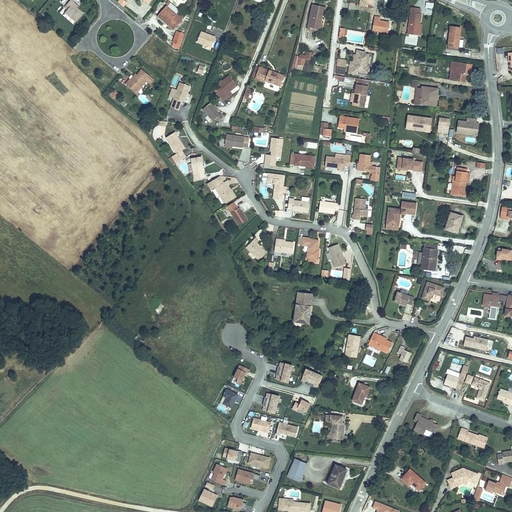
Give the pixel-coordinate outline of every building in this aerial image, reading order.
[(70,7),(68,10),(78,19),(84,11),(79,7),(74,3),(76,1),(76,0),(71,0),(67,4),(70,7)] [(166,4),(158,14),(161,17),(162,15),(166,19),(165,21),(173,27),(182,18),(166,4)] [(310,26),(318,27),(319,22),(319,20),(321,20),(322,9),(324,9),(324,5),(313,4),(310,26)] [(410,34),(422,35),(423,25),(424,25),(425,16),(423,16),(424,9),(413,8),(410,34)] [(377,16),(376,29),(390,31),(391,27),(389,26),(390,21),(381,20),(382,16),(377,16)] [(451,24),(448,43),(460,45),(461,37),(459,37),(461,26),(451,24)] [(177,29),(173,39),(180,42),(184,32),(177,29)] [(211,47),(215,37),(201,31),(197,41),(211,47)] [(356,49),(355,60),(357,60),(358,53),(365,53),(366,51),(356,49)] [(357,60),(355,60),(352,60),(350,70),(357,71),(357,69),(369,70),(370,63),(367,62),(368,54),(365,53),(358,53),(357,60)] [(337,59),(336,68),(345,70),(347,60),(337,59)] [(451,62),(449,77),(463,79),(464,73),(468,74),(470,66),(451,62)] [(130,78),(125,83),(135,92),(149,75),(142,68),(132,80),(130,78)] [(286,85),(288,81),(285,80),(287,76),(266,68),(261,79),(272,83),(272,81),(286,85)] [(401,68),(400,76),(409,77),(410,69),(401,68)] [(233,74),(226,80),(228,83),(223,88),(229,95),(225,98),(228,101),(236,93),(234,91),(241,84),(233,74)] [(217,88),(225,98),(229,95),(223,88),(228,83),(226,80),(217,88)] [(355,97),(360,97),(360,100),(365,100),(368,82),(357,80),(356,90),(355,97)] [(176,98),(174,102),(182,105),(183,101),(186,100),(187,97),(187,95),(187,93),(188,94),(191,86),(181,83),(179,90),(176,98)] [(419,87),(418,96),(423,97),(422,102),(436,104),(437,96),(433,96),(435,86),(425,84),(425,86),(419,86),(419,87)] [(116,100),(120,95),(116,91),(111,97),(116,100)] [(220,110),(219,108),(220,107),(215,102),(207,108),(217,120),(220,118),(223,121),(228,116),(225,113),(224,114),(220,110)] [(340,114),(339,126),(352,128),(351,130),(358,131),(360,117),(340,114)] [(429,125),(430,119),(410,116),(408,126),(423,128),(424,124),(429,125)] [(477,118),(468,117),(467,121),(459,120),(458,131),(474,133),(476,122),(477,118)] [(324,133),(320,132),(320,138),(329,139),(329,135),(333,135),(333,129),(324,128),(324,133)] [(177,132),(168,139),(181,157),(187,154),(185,151),(188,148),(177,132)] [(362,142),(370,143),(370,133),(362,133),(362,142)] [(245,146),(250,147),(251,137),(228,134),(227,145),(234,146),(245,147),(245,146)] [(281,150),(283,138),(272,136),(272,140),(273,140),(272,148),(271,152),(267,152),(266,156),(265,161),(275,162),(276,157),(277,149),(281,150)] [(250,162),(251,148),(242,147),(241,161),(250,162)] [(373,153),(362,151),(361,162),(360,167),(371,169),(371,168),(375,170),(374,175),(372,175),(372,180),(381,181),(381,178),(382,173),(382,169),(383,166),(374,164),(374,160),(372,159),(373,153)] [(296,152),(292,152),(291,162),(295,162),(300,163),(305,164),(314,165),(315,155),(305,154),(302,153),(296,152)] [(195,162),(195,163),(197,179),(209,177),(208,173),(206,173),(204,161),(205,161),(204,155),(194,156),(195,162)] [(346,159),(329,157),(327,166),(342,168),(342,169),(344,170),(346,159)] [(396,170),(422,171),(422,159),(397,158),(396,170)] [(453,195),(466,197),(466,192),(465,192),(466,183),(467,172),(468,169),(458,167),(457,177),(455,176),(454,184),(453,190),(453,195)] [(286,175),(269,173),(265,173),(264,179),(265,179),(268,180),(268,181),(274,181),(274,183),(277,183),(276,190),(284,192),(286,175)] [(210,183),(211,184),(223,177),(222,176),(210,183)] [(232,184),(229,180),(226,182),(223,177),(211,184),(214,189),(217,187),(226,202),(236,195),(230,185),(232,184)] [(296,197),(292,197),(290,206),(296,207),(296,209),(309,211),(311,201),(296,199),(296,197)] [(368,207),(369,200),(358,199),(357,208),(358,210),(358,214),(356,214),(355,215),(355,220),(362,221),(363,216),(370,217),(371,210),(370,210),(368,210),(368,207)] [(338,202),(322,200),(321,210),(337,212),(338,202)] [(388,224),(400,225),(402,213),(407,214),(407,212),(417,214),(418,202),(403,200),(402,208),(390,206),(388,224)] [(240,207),(236,201),(229,205),(241,223),(249,218),(241,206),(240,207)] [(450,211),(448,228),(458,229),(461,213),(450,211)] [(313,237),(306,236),(305,244),(311,245),(309,257),(321,258),(322,250),(320,250),(321,241),(312,239),(313,237)] [(257,237),(248,247),(260,259),(268,251),(263,247),(261,247),(260,243),(258,241),(260,240),(257,237)] [(283,238),(278,237),(276,250),(294,252),(296,241),(287,240),(282,240),(283,238)] [(344,250),(341,243),(332,246),(333,250),(332,250),(337,265),(347,261),(346,256),(344,256),(342,251),(344,250)] [(511,247),(501,246),(499,257),(503,258),(504,255),(511,256),(511,247)] [(424,247),(422,265),(436,267),(438,249),(424,247)] [(343,277),(350,278),(352,267),(344,266),(343,277)] [(418,277),(416,283),(422,285),(424,279),(418,277)] [(445,288),(429,283),(424,299),(431,301),(433,295),(433,294),(436,295),(442,297),(445,288)] [(297,291),(296,301),(311,302),(313,292),(297,291)] [(417,296),(399,291),(396,301),(409,305),(410,303),(414,305),(417,296)] [(505,300),(506,293),(502,293),(501,294),(495,293),(487,292),(485,304),(489,304),(490,304),(490,303),(493,304),(493,305),(494,305),(500,306),(501,299),(505,300)] [(311,302),(296,301),(294,325),(301,325),(301,321),(310,321),(311,302)] [(159,303),(156,311),(160,313),(164,305),(159,303)] [(383,335),(376,331),(372,340),(391,349),(395,342),(388,339),(382,337),(383,335)] [(473,338),(465,336),(463,346),(486,350),(488,339),(473,336),(473,338)] [(361,343),(362,339),(351,337),(349,354),(359,356),(360,350),(358,349),(359,343),(361,343)] [(408,347),(404,345),(400,352),(405,355),(403,358),(407,360),(407,359),(411,360),(415,352),(408,348),(408,347)] [(286,382),(290,365),(279,362),(279,367),(277,366),(276,366),(274,375),(275,375),(276,375),(275,380),(286,382)] [(461,375),(447,370),(443,380),(458,385),(457,388),(462,390),(471,364),(466,362),(461,375)] [(238,386),(244,373),(245,374),(247,370),(238,366),(232,379),(236,380),(234,384),(238,386)] [(316,385),(320,374),(304,368),(300,378),(304,380),(303,381),(303,382),(311,386),(312,384),(312,383),(316,385)] [(470,371),(467,379),(473,381),(475,373),(470,371)] [(493,380),(477,374),(474,382),(482,385),(482,386),(484,387),(481,395),(486,397),(493,380)] [(364,382),(360,399),(370,401),(371,394),(375,395),(377,384),(364,382)] [(511,388),(502,385),(499,395),(508,398),(507,400),(511,401),(511,388)] [(230,409),(236,396),(224,391),(221,398),(225,399),(222,405),(230,409)] [(274,413),(278,396),(267,394),(266,398),(265,397),(263,397),(261,406),(263,406),(264,406),(263,411),(274,413)] [(305,411),(309,403),(300,399),(298,403),(294,402),(291,408),(296,411),(298,407),(305,411)] [(424,416),(420,415),(417,421),(421,423),(418,430),(428,434),(430,430),(438,433),(441,426),(435,423),(436,421),(433,419),(433,421),(423,417),(424,416)] [(342,420),(340,435),(345,435),(350,436),(351,436),(353,421),(350,421),(351,417),(346,416),(345,420),(342,420)] [(268,433),(271,422),(253,418),(250,429),(268,433)] [(295,436),(298,426),(278,422),(276,434),(280,435),(280,433),(295,436)] [(470,428),(464,426),(461,434),(467,436),(467,438),(481,444),(482,441),(488,443),(490,436),(482,433),(481,435),(469,431),(470,428)] [(511,448),(505,450),(505,453),(500,454),(502,464),(506,463),(506,462),(511,460),(511,448)] [(241,460),(243,452),(239,451),(238,452),(225,449),(223,457),(228,458),(228,459),(236,461),(237,459),(241,460)] [(268,468),(270,458),(263,456),(263,457),(259,456),(259,455),(251,453),(249,464),(268,468)] [(302,458),(295,474),(307,479),(314,462),(302,458)] [(342,462),(335,480),(346,485),(353,466),(342,462)] [(221,479),(226,468),(216,464),(212,472),(214,473),(211,479),(224,485),(226,480),(221,479)] [(476,482),(480,472),(466,467),(465,469),(462,467),(452,472),(455,476),(449,479),(452,487),(459,484),(458,481),(464,477),(470,479),(476,482)] [(402,479),(408,486),(413,481),(421,489),(427,483),(413,468),(402,479)] [(260,480),(261,475),(253,473),(252,475),(250,474),(251,473),(240,470),(237,481),(251,484),(252,479),(260,480)] [(511,475),(503,472),(501,476),(511,480),(511,475)] [(511,482),(511,480),(501,476),(500,480),(498,480),(497,481),(491,479),(487,489),(495,492),(496,489),(498,490),(498,491),(502,493),(503,489),(506,490),(508,484),(511,485),(511,482)] [(413,481),(408,486),(416,494),(421,489),(413,481)] [(473,498),(478,500),(483,489),(477,487),(473,498)] [(213,503),(216,495),(203,489),(198,500),(207,504),(208,501),(213,503)] [(249,503),(245,502),(246,500),(236,497),(232,497),(230,506),(237,508),(237,507),(243,509),(243,508),(247,509),(249,503)] [(285,497),(284,508),(294,509),(294,510),(298,511),(306,511),(307,509),(315,510),(316,502),(300,501),(290,500),(290,497),(285,497)] [(331,499),(327,511),(344,511),(346,508),(341,507),(343,502),(331,499)] [(375,511),(398,511),(400,510),(374,501),(371,508),(376,510),(375,511)]
